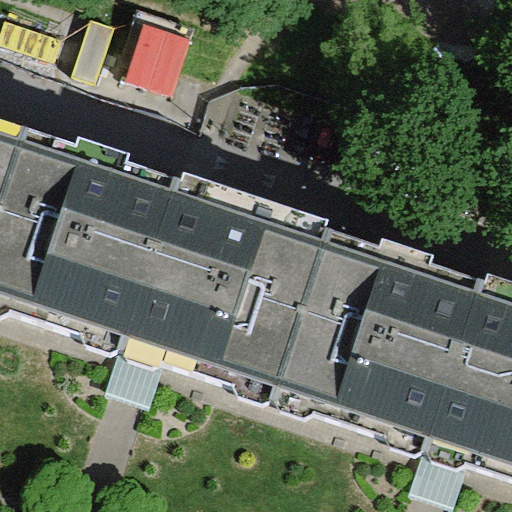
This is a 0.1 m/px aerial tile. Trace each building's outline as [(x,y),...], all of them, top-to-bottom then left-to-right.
[(0,218),(27,137),(0,128),(0,218)] [(179,187),(27,137),(0,218),(0,313),(124,354),(179,187)] [(330,238),(179,187),(124,354),(275,405),(330,238)] [(482,289),(330,238),(275,405),(428,455),(482,289)] [(511,298),(482,289),(428,455),(511,483),(511,298)]
